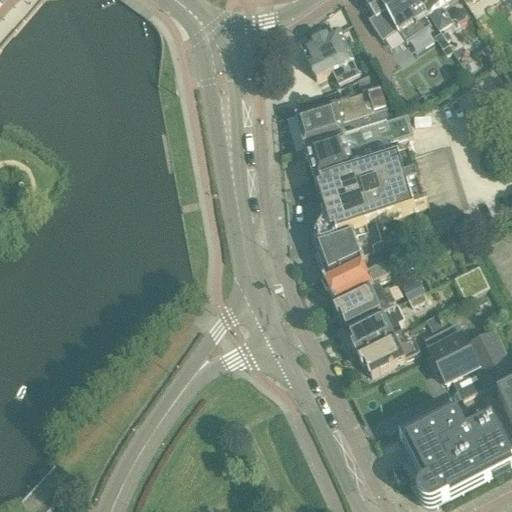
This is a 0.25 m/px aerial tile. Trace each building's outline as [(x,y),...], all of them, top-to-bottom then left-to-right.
[(424,24),(429,21),(415,0),(376,0),(366,7),(377,22),(371,26),(384,45),(400,35),(408,48),(430,33),(424,24)] [(415,0),(429,21),(440,36),(453,27),(442,12),(460,0),(415,0)] [(354,67),(355,66),(339,34),(302,52),(309,70),(315,81),(317,85),(332,77),(339,90),(360,79),(354,67)] [(444,42),(433,49),(448,72),(459,65),(444,42)] [(323,114),(297,121),(307,154),(390,129),(387,117),(388,116),(384,102),(383,100),(379,84),(376,77),(358,85),(359,90),(361,94),(367,92),(369,100),(343,108),(341,101),(321,107),(323,114)] [(390,129),(307,154),(316,185),(322,183),(324,189),(379,170),(378,169),(377,166),(383,164),(380,155),(385,154),(386,159),(393,157),(391,152),(415,145),(408,123),(390,129)] [(325,191),(319,193),(333,240),(319,244),(320,249),(379,229),(378,228),(415,217),(429,212),(414,159),(399,163),(378,169),(379,170),(324,189),(325,191)] [(320,259),(317,260),(322,276),(326,274),(329,282),(329,283),(376,259),(374,254),(384,248),(379,229),(320,249),(317,250),(320,259)] [(431,261),(442,256),(435,241),(424,246),(431,261)] [(329,282),(325,284),(336,309),(380,288),(392,282),(387,271),(380,257),(376,259),(329,283),(329,282)] [(419,285),(402,293),(408,306),(409,305),(425,298),(419,285)] [(336,310),(335,314),(338,322),(342,323),(347,333),(397,309),(389,294),(384,296),(380,288),(336,309),(336,310)] [(425,298),(409,305),(413,313),(429,305),(425,298)] [(362,359),(404,338),(400,330),(406,327),(399,313),(351,336),(355,345),(353,350),(357,357),(361,358),(362,359)] [(439,319),(427,325),(435,342),(447,336),(439,319)] [(511,385),(511,370),(495,337),(469,349),(459,330),(447,336),(435,342),(426,346),(432,358),(431,358),(447,391),(476,376),(487,398),(511,385)] [(373,381),(421,358),(414,345),(409,347),(404,338),(362,359),(362,360),(360,364),(364,372),(369,373),(373,381)] [(511,393),(498,401),(511,426),(511,427),(511,393)] [(511,462),(493,426),(467,439),(454,413),(400,441),(425,489),(423,490),(422,491),(421,493),(419,495),(419,496),(418,498),(418,500),(418,502),(418,503),(419,504),(419,506),(420,508),(421,509),(423,510),(424,511),(436,511),(511,473),(511,462)]
